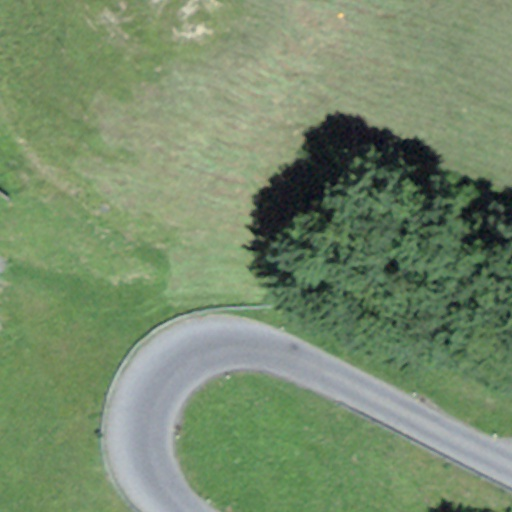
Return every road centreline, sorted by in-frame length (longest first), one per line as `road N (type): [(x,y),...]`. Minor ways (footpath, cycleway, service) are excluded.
road 1 (unclassified): [(511,458),(290,356),(229,348),(193,354),(147,400),(139,440),(147,481),(176,511)]
road 2 (unknown): [(411,411),(395,374),(358,336),(80,216),(0,162)]
